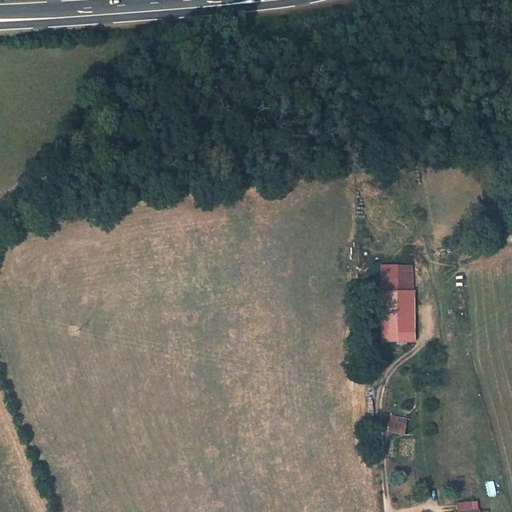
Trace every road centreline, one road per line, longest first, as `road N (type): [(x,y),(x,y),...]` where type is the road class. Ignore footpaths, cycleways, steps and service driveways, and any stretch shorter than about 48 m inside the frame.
road 1 (primary): [(0,24),(304,0)]
road 2 (track): [(426,338),(394,364),(378,395),(387,511)]
road 3 (primary): [(176,0),(0,11)]
